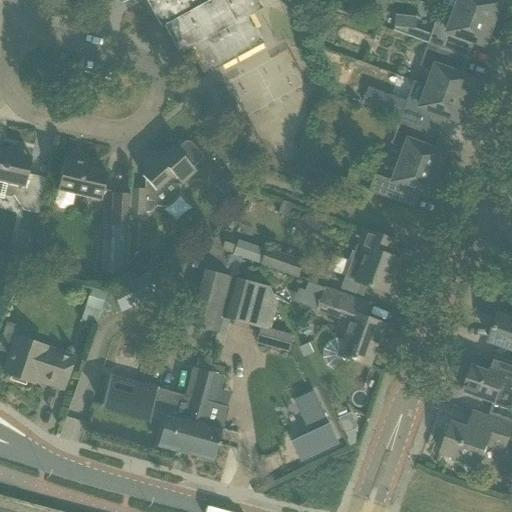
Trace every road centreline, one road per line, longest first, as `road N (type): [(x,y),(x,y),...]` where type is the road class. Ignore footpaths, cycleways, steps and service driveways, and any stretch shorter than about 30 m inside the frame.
road 1 (residential): [(11,31),(135,54),(155,78),(154,94),(143,120),(114,131),(22,109),(5,86)]
road 2 (residential): [(372,511),(460,256)]
road 3 (tertiary): [(213,511),(0,445)]
road 4 (residential): [(460,256),(511,92)]
